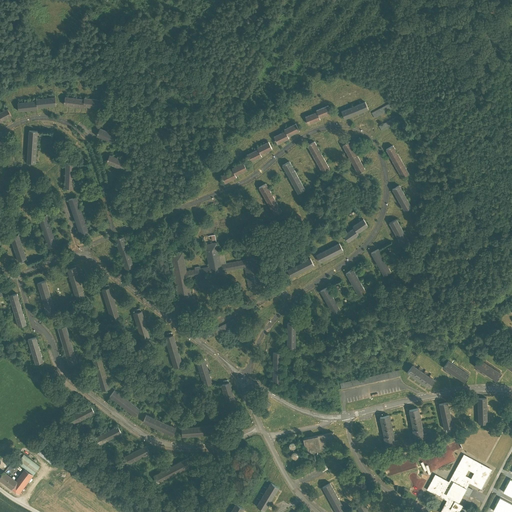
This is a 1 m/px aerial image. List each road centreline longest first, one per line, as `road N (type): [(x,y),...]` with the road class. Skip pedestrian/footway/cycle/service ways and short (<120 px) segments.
road 1 (residential): [(248,376),(269,329),(292,304),(375,242),(391,194),(379,145),(352,129),(303,136),(251,176),(114,239)]
road 2 (residential): [(21,276),(64,374),(137,432),(157,443),(210,446),(261,426)]
road 3 (residential): [(114,239),(85,257),(225,362)]
road 4 (residential): [(114,239),(98,151),(81,132),(42,118),(0,138)]
road 5 (residential): [(511,390),(470,388),(346,416)]
road 6 (residential): [(426,511),(369,474),(346,416)]
